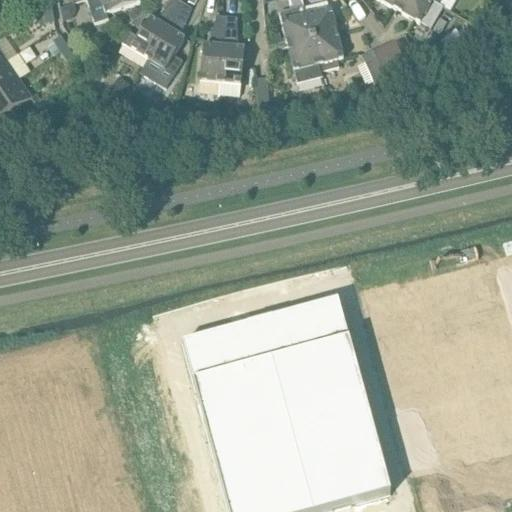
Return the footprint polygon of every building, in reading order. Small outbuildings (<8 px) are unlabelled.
[(43,14),(52,12),(49,0),(46,0),(41,1),(43,14)] [(107,17),(122,12),(141,5),(138,0),(92,0),(86,2),(95,27),(109,22),(107,17)] [(397,14),(405,0),(373,0),(376,1),(375,1),(397,14)] [(431,33),(444,11),(424,0),(405,0),(397,14),(431,33)] [(444,10),(439,8),(443,0),(424,0),(444,11),(444,10)] [(148,63),(183,6),(174,1),(158,20),(159,21),(157,25),(150,20),(138,40),(130,35),(122,47),(148,63)] [(337,37),(331,12),(329,13),(327,4),(304,10),(306,19),(312,43),(337,37)] [(183,65),(175,59),(185,42),(178,37),(180,34),(182,35),(192,12),(183,6),(148,63),(174,79),(183,65)] [(137,9),(128,17),(133,23),(142,16),(137,9)] [(304,11),(279,17),(288,50),(312,43),(304,11)] [(46,27),(54,25),(52,12),(43,14),(46,27)] [(219,98),(226,20),(216,19),(210,44),(212,44),(212,48),(203,47),(199,97),(219,98)] [(240,100),(241,88),(244,51),(236,50),(236,46),(238,46),(237,21),(226,20),(219,98),(240,100)] [(323,81),(321,75),(339,71),(337,63),(343,62),(337,37),(312,43),(322,81),(323,81)] [(61,55),(68,50),(60,39),(53,44),(61,55)] [(395,44),(405,65),(415,60),(405,39),(395,44)] [(297,87),(322,81),(312,43),(288,50),(297,87)] [(68,65),(75,60),(68,50),(61,55),(68,65)] [(377,61),(373,54),(362,59),(365,66),(377,61)] [(0,95),(19,83),(19,82),(31,74),(19,57),(7,65),(0,69),(0,95)] [(117,81),(109,94),(110,95),(120,102),(121,102),(130,90),(117,81)] [(0,120),(1,122),(17,110),(31,101),(19,83),(0,95),(0,120)] [(271,117),(270,110),(269,99),(257,100),(259,118),(271,117)] [(511,360),(486,266),(401,289),(459,501),(511,486),(511,360)] [(340,305),(184,348),(229,511),(347,511),(394,499),(340,305)] [(142,354),(0,395),(0,511),(127,511),(99,406),(152,391),(142,354)]
